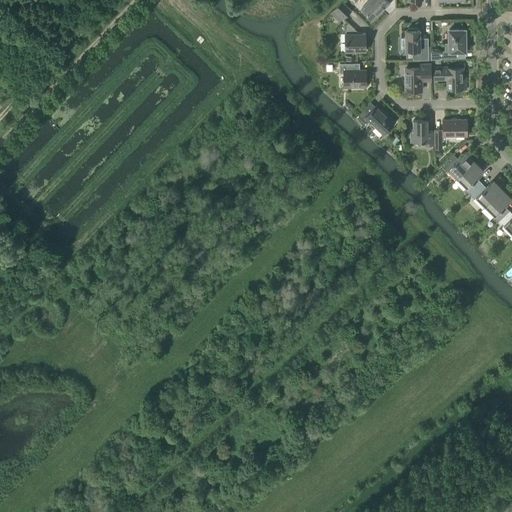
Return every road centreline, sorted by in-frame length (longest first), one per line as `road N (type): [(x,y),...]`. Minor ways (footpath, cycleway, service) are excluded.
road 1 (residential): [(492,103),(400,104),(380,86),(380,34),(398,13),(491,12)]
road 2 (track): [(0,120),(113,0)]
